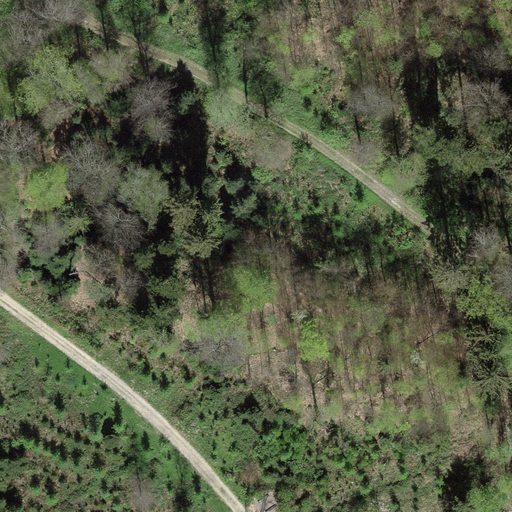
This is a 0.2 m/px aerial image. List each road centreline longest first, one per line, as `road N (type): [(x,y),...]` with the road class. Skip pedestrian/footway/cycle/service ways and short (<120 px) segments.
road 1 (track): [(45,0),(259,101),(356,166),(511,294)]
road 2 (track): [(235,511),(191,451),(126,390),(0,297)]
